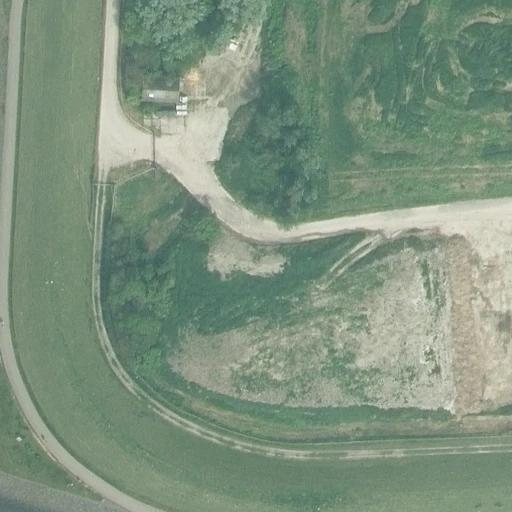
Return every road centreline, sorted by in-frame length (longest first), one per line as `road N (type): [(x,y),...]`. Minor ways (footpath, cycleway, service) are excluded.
road 1 (track): [(100,189),(101,319),(141,405),(294,462),(511,454)]
road 2 (unclassified): [(100,189),(111,0)]
